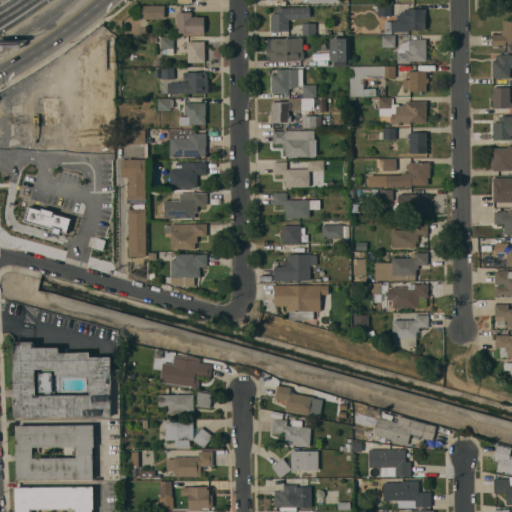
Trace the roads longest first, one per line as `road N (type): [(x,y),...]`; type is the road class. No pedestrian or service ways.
road 1 (residential): [(459,0),(463,328)]
road 2 (residential): [(239,0),(243,311)]
road 3 (residential): [(243,311),(0,257)]
road 4 (residential): [(243,390),(243,511)]
